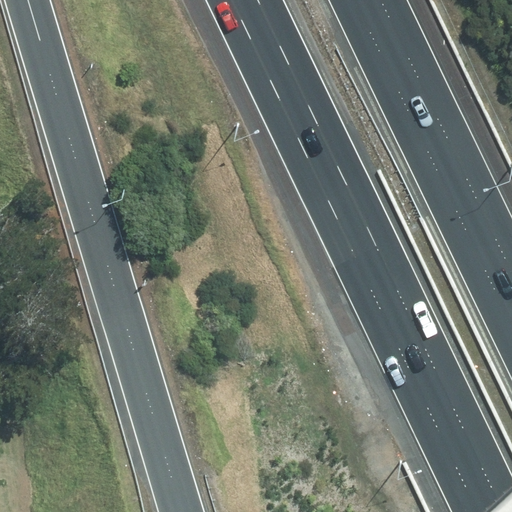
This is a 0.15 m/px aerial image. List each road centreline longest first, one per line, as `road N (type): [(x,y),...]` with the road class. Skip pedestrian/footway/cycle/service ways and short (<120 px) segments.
road 1 (motorway): [(503,511),(260,0)]
road 2 (motorway): [(181,511),(26,0)]
road 3 (motorway): [(355,0),(511,324)]
